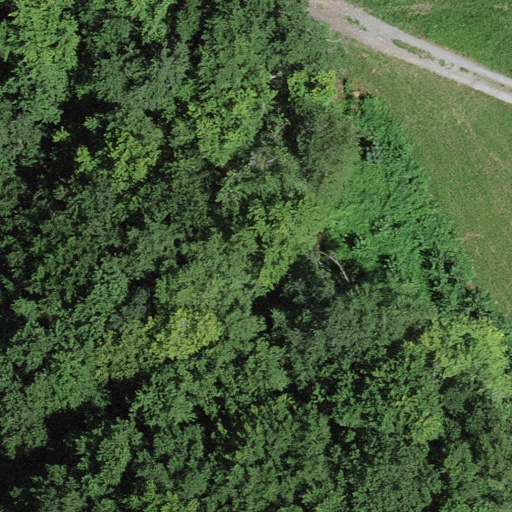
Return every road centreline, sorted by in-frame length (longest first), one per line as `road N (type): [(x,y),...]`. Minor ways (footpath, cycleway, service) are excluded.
road 1 (track): [(39,511),(26,371),(0,294)]
road 2 (track): [(511,90),(314,0)]
